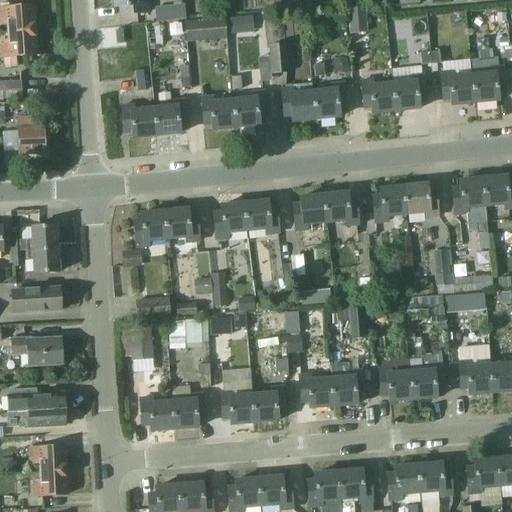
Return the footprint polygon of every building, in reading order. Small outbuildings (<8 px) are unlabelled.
[(140,0),(112,0),(113,9),(120,8),(121,16),(147,14),(146,2),(141,2),(140,0)] [(170,6),(171,21),(185,19),(184,5),(170,6)] [(0,24),(7,25),(8,33),(36,31),(34,6),(0,8),(0,24)] [(364,9),(348,10),(350,35),(366,33),(364,9)] [(182,22),(183,26),(185,44),(227,39),(224,17),(182,22)] [(237,34),(236,18),(226,19),(227,34),(237,34)] [(36,31),(8,33),(8,41),(0,41),(0,55),(0,57),(38,54),(36,31)] [(268,46),(271,74),(289,72),(286,44),(268,46)] [(510,58),(509,49),(499,50),(500,59),(510,58)] [(440,54),(430,55),(432,64),(441,63),(440,54)] [(422,65),(432,64),(430,55),(421,55),(422,65)] [(314,64),(315,76),(324,76),(323,64),(314,64)] [(472,78),(475,105),(498,103),(497,96),(505,95),(503,70),(490,71),(491,76),(472,78)] [(135,72),(137,92),(145,91),(143,71),(135,72)] [(475,105),(472,78),(452,80),(451,75),(439,76),(442,101),(450,101),(451,108),(475,105)] [(241,77),(232,78),(233,92),(242,91),(241,77)] [(392,86),(395,113),(419,111),(418,104),(426,103),(423,77),(411,79),(411,84),(392,86)] [(361,84),(364,110),(370,109),(371,116),(395,113),(392,86),(392,82),(374,84),(373,79),(363,80),(363,84),(361,84)] [(21,81),(0,82),(0,98),(22,98),(21,81)] [(332,92),(312,94),(315,121),(339,119),(338,112),(346,111),(343,85),(331,87),(332,92)] [(292,124),(315,121),(312,94),(293,96),(293,90),(280,92),(283,117),(291,117),(292,124)] [(173,108),(154,110),(156,137),(180,135),(179,128),(187,127),(185,101),(183,101),(182,91),(171,92),(173,108)] [(233,102),(236,129),(259,127),(258,120),(266,119),(263,93),(251,94),(252,100),(233,102)] [(236,129),(233,102),(213,104),(213,98),(200,100),(203,125),(211,125),(211,127),(211,130),(212,132),(236,129)] [(133,139),(156,137),(154,110),(135,111),(134,106),(121,108),(124,133),(132,133),(133,139)] [(34,117),(17,118),(19,155),(44,154),(43,126),(34,126),(34,117)] [(483,180),(485,207),(504,205),(505,211),(511,209),(511,184),(507,184),(507,181),(506,178),(483,180)] [(485,207),(483,180),(459,182),(459,189),(452,190),(454,215),(467,214),(467,209),(485,207)] [(403,188),(406,215),(425,214),(426,218),(438,217),(435,192),(427,193),(427,189),(427,186),(403,188)] [(406,215),(403,188),(379,190),(379,197),(372,198),(374,224),(387,222),(387,221),(386,217),(406,215)] [(324,196),(327,223),(346,221),(347,226),(359,225),(356,200),(348,200),(347,194),(324,196)] [(327,223),(324,196),(300,198),(300,205),(292,206),(295,232),(308,230),(307,225),(327,223)] [(268,202),(244,204),(247,231),(266,229),(266,234),(279,233),(277,207),(268,208),(268,202)] [(228,233),(247,231),(244,204),(220,206),(221,213),(213,214),(215,239),(229,238),(228,233)] [(188,209),(164,212),(167,239),(185,237),(185,243),(199,241),(197,215),(189,216),(188,209)] [(148,241),(167,239),(164,212),(140,214),(141,221),(133,222),(135,248),(148,246),(148,241)] [(485,222),(478,222),(479,236),(486,236),(485,222)] [(24,242),(25,251),(56,250),(55,226),(31,227),(32,242),(24,242)] [(11,252),(20,251),(20,236),(11,237),(11,252)] [(56,250),(25,251),(25,260),(33,259),(34,274),(57,273),(56,250)] [(21,266),(20,251),(11,252),(12,267),(21,266)] [(435,277),(451,275),(448,251),(433,253),(435,277)] [(120,253),(121,270),(139,268),(138,252),(120,253)] [(291,264),(281,265),(282,279),(292,278),(291,264)] [(211,275),(211,276),(214,307),(227,306),(224,274),(211,275)] [(492,277),(475,279),(455,281),(456,295),(494,291),(492,277)] [(359,280),(361,300),(361,301),(374,300),(372,279),(359,280)] [(58,289),(10,292),(12,314),(60,311),(58,289)] [(485,294),(468,295),(469,312),(486,310),(485,294)] [(446,313),(457,313),(456,296),(445,297),(446,313)] [(442,298),(407,301),(408,325),(444,322),(442,298)] [(170,317),(169,299),(135,302),(136,321),(170,317)] [(253,299),(237,300),(238,313),(254,312),(253,299)] [(195,304),(176,305),(177,317),(196,316),(195,304)] [(388,304),(388,322),(404,321),(404,304),(388,304)] [(363,307),(330,309),(331,325),(350,323),(351,340),(366,339),(363,307)] [(230,335),(230,319),(209,320),(210,336),(230,335)] [(181,324),(169,324),(169,342),(181,342),(181,324)] [(128,333),(131,361),(152,360),(149,331),(128,333)] [(28,340),(11,341),(12,354),(27,354),(28,366),(60,364),(59,340),(28,342),(28,340)] [(441,365),(439,365),(439,361),(432,361),(431,359),(422,360),(421,349),(407,350),(409,364),(412,401),(435,399),(434,392),(443,391),(441,365)] [(509,364),(489,366),(491,394),(511,392),(511,359),(509,359),(509,363),(509,364)] [(491,394),(489,366),(471,368),(470,363),(457,364),(459,389),(467,389),(468,396),(491,394)] [(390,365),(390,369),(378,370),(380,396),(388,396),(388,403),(412,401),(409,364),(390,365)] [(330,379),(332,407),(356,405),(355,398),(363,397),(361,371),(349,372),(350,376),(349,377),(330,379)] [(332,407),(330,379),(311,381),(310,375),(298,377),(300,403),(308,402),(308,409),(332,407)] [(271,394),(251,396),(254,423),(277,421),(277,414),(285,413),(282,388),(270,389),(271,394)] [(230,425),(254,423),(251,396),(232,397),(231,392),(219,393),(221,419),(229,418),(230,425)] [(12,413),(63,410),(62,393),(26,395),(26,396),(16,397),(16,407),(12,407),(12,413)] [(191,401),(172,402),(174,430),(198,428),(197,421),(205,420),(203,395),(191,395),(191,401)] [(150,432),(174,430),(172,402),(152,404),(152,399),(139,400),(141,426),(149,425),(150,432)] [(63,410),(12,413),(12,417),(8,418),(8,428),(28,427),(28,428),(64,425),(63,410)] [(39,473),(66,471),(65,447),(29,449),(30,464),(39,464),(39,473)] [(511,457),(496,459),(498,487),(511,485),(511,457)] [(498,487),(496,459),(472,461),(473,468),(465,469),(467,495),(480,493),(479,488),(498,487)] [(416,466),(418,493),(437,492),(438,497),(451,496),(449,470),(441,471),(440,464),(416,466)] [(418,493),(416,466),(392,468),(393,475),(385,475),(387,501),(400,500),(399,495),(418,493)] [(337,472),(339,500),(358,499),(358,504),(371,503),(369,477),(361,477),(361,470),(337,472)] [(66,471),(39,473),(40,481),(31,481),(32,497),(68,495),(66,471)] [(339,500),(337,472),(313,474),(314,481),(306,482),(308,508),(320,507),(320,502),(339,500)] [(257,479),(259,507),(278,505),(278,511),(292,510),(290,483),(282,484),(281,477),(257,479)] [(259,507),(257,479),(233,481),(234,488),(226,489),(228,511),(240,511),(241,509),(259,507)] [(201,484),(177,486),(179,511),(211,511),(209,490),(201,491),(201,484)] [(179,511),(177,486),(153,488),(154,495),(146,495),(147,511),(179,511)]
